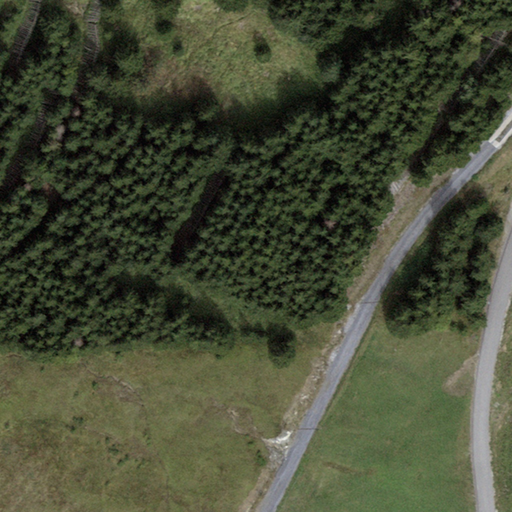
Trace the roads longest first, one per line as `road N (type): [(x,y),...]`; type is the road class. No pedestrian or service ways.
road 1 (track): [(511,122),(433,205),(381,281),(265,511)]
road 2 (track): [(485,511),(483,381),(511,255)]
